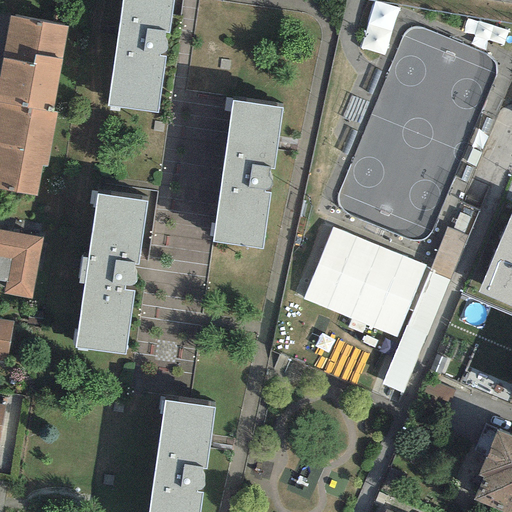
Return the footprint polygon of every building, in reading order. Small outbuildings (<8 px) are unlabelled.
[(172,0),(121,0),(107,100),(158,107),(172,0)] [(66,28),(9,18),(0,70),(0,102),(51,112),(66,28)] [(281,104),(234,98),(216,235),(264,241),(281,104)] [(56,113),(51,112),(0,102),(0,189),(36,196),(42,166),(46,166),(56,113)] [(147,197),(97,190),(76,341),(126,348),(147,197)] [(511,210),(478,293),(511,307),(511,210)] [(446,225),(429,267),(448,275),(465,232),(446,225)] [(303,300),(399,333),(424,258),(328,226),(303,300)] [(41,235),(0,228),(0,255),(10,258),(4,291),(30,296),(41,235)] [(14,319),(0,316),(0,358),(7,360),(14,319)] [(454,393),(430,383),(425,396),(449,406),(454,393)] [(198,511),(213,403),(164,397),(149,511),(198,511)] [(511,432),(498,426),(478,471),(483,473),(474,494),(511,510),(511,432)]
